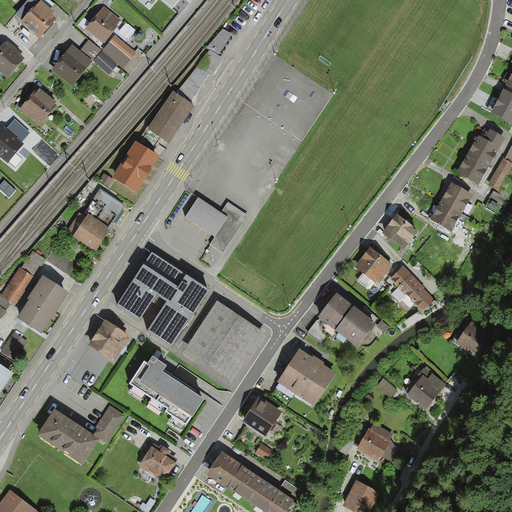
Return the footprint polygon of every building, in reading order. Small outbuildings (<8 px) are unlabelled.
[(27,0),(28,0),(13,18),(36,38),(55,17),(35,0),(27,0)] [(118,26),(99,12),(85,31),(104,45),(118,26)] [(22,60),(3,44),(0,47),(0,71),(7,77),(22,60)] [(134,53),(122,44),(117,51),(128,60),(134,53)] [(210,50),(176,95),(189,104),(218,56),(210,50)] [(87,68),(67,52),(52,70),(72,86),(87,68)] [(54,105),(35,89),(18,110),(38,126),(54,105)] [(511,95),(504,91),(492,112),(511,123),(511,95)] [(176,95),(173,93),(147,130),(167,144),(193,107),(189,104),(176,95)] [(2,129),(0,131),(0,160),(6,165),(22,146),(2,129)] [(486,140),(478,135),(456,175),(478,187),(505,139),(491,132),(486,140)] [(511,165),(511,143),(489,185),(497,190),(499,185),(506,189),(509,182),(504,180),(511,165)] [(157,158),(135,144),(113,180),(136,193),(157,158)] [(112,181),(102,175),(97,182),(108,188),(112,181)] [(441,202),(463,214),(473,195),(450,183),(441,202)] [(95,248),(122,205),(102,192),(75,236),(95,248)] [(220,215),(197,200),(186,217),(215,236),(199,260),(210,267),(220,252),(222,254),(247,217),(228,204),(220,215)] [(463,214),(441,202),(431,221),(453,233),(463,214)] [(418,233),(397,216),(382,234),(403,251),(418,233)] [(462,247),(445,234),(427,255),(442,268),(462,247)] [(394,265),(373,248),(356,269),(377,286),(394,265)] [(46,259),(33,251),(2,297),(15,305),(46,259)] [(210,292),(151,254),(114,311),(173,349),(210,292)] [(430,298),(402,268),(389,279),(418,310),(430,298)] [(66,293),(42,277),(16,316),(41,332),(66,293)] [(337,294),(318,319),(357,348),(376,324),(337,294)] [(265,335),(212,301),(180,350),(233,384),(265,335)] [(126,336),(104,323),(92,345),(114,358),(126,336)] [(491,337),(471,324),(457,344),(477,358),(491,337)] [(25,343),(12,335),(5,347),(18,355),(25,343)] [(336,375),(299,351),(278,384),(315,407),(336,375)] [(203,399),(145,363),(132,384),(169,407),(166,411),(187,424),(203,399)] [(0,390),(11,373),(0,365),(0,390)] [(445,385),(424,370),(405,395),(426,410),(445,385)] [(396,391),(382,381),(376,388),(390,399),(396,391)] [(281,413),(258,399),(242,422),(265,437),(281,413)] [(122,415),(109,407),(92,434),(105,442),(122,415)] [(97,441),(53,411),(37,434),(81,464),(97,441)] [(392,435),(372,423),(357,449),(378,460),(392,435)] [(271,450),(263,444),(257,453),(266,459),(271,450)] [(175,463),(151,448),(139,467),(163,482),(175,463)] [(242,464),(222,452),(207,475),(264,511),(295,511),(300,505),(295,501),(302,490),(285,479),(279,488),(242,464)] [(369,511),(378,494),(357,484),(345,508),(351,511),(369,511)] [(36,511),(9,492),(0,503),(0,511),(36,511)]
